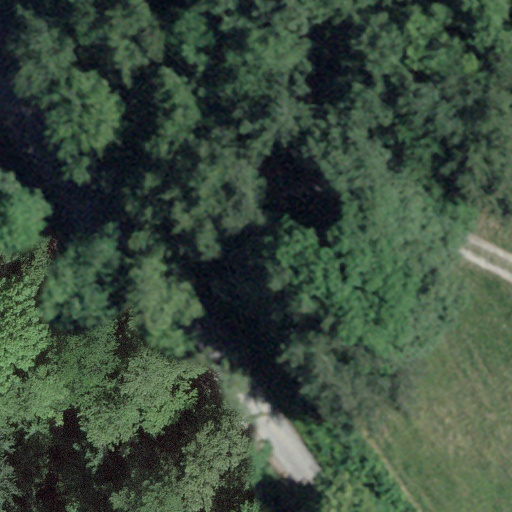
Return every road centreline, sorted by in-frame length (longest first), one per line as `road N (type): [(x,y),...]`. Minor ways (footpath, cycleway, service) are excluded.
road 1 (unclassified): [(335,511),(0,22)]
road 2 (track): [(43,84),(367,208),(511,286)]
